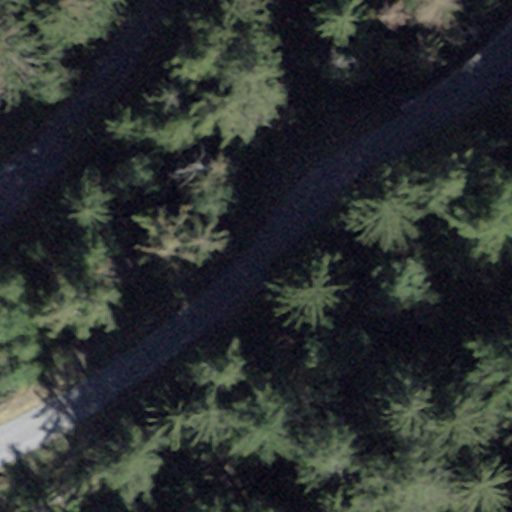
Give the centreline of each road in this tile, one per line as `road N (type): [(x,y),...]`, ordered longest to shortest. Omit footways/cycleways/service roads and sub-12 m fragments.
road 1 (unclassified): [(0,445),(103,385),(368,145),(489,71),(511,41)]
road 2 (unclassified): [(159,0),(109,79),(0,201)]
